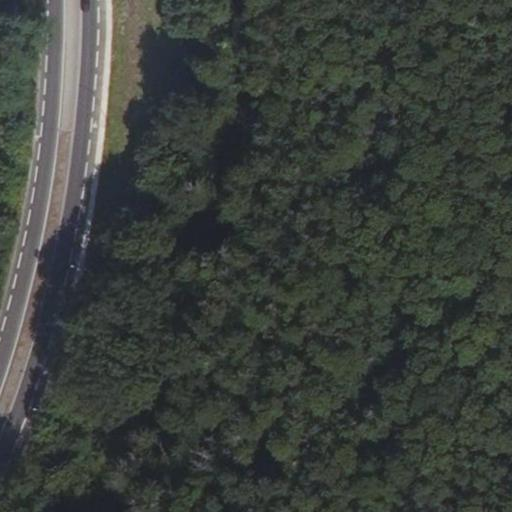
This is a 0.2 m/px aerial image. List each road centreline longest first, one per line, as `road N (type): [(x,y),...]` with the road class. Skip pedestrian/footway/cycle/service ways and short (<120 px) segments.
road 1 (secondary): [(0,454),(35,352),(66,218),(84,0)]
road 2 (secondary): [(51,0),(45,141),(0,355)]
